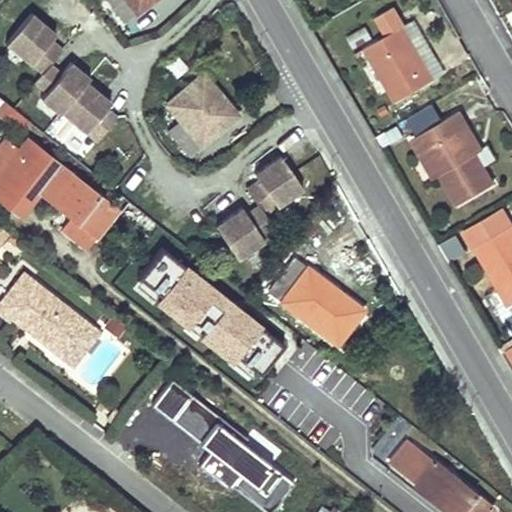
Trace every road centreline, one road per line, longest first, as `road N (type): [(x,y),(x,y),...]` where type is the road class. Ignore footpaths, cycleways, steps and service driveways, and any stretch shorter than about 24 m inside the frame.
road 1 (tertiary): [(511,421),(264,0)]
road 2 (residential): [(173,511),(0,370)]
road 3 (unknown): [(296,55),(205,147)]
